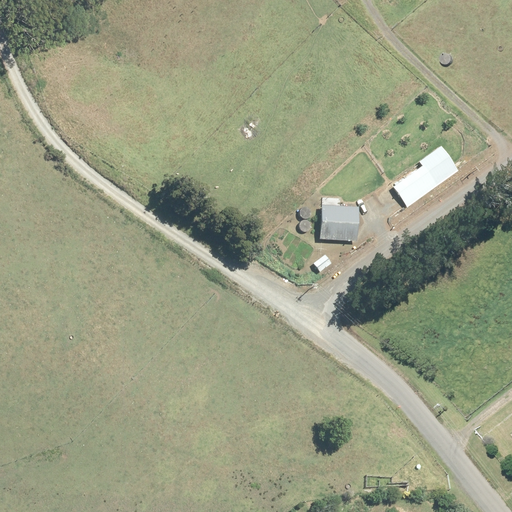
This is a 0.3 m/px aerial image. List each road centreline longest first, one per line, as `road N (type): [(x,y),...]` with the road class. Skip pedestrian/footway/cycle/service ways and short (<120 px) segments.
road 1 (track): [(511,166),(290,319),(51,136),(0,41)]
road 2 (unclassified): [(499,511),(396,403),(290,319)]
road 3 (track): [(511,154),(385,29),(370,0)]
